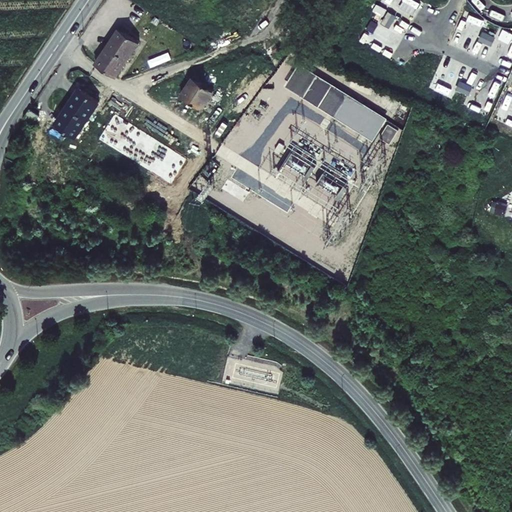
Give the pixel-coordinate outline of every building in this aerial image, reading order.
[(390,11),(382,23),(391,28),(398,16),(390,11)] [(120,18),(116,25),(130,34),(129,36),(134,40),(140,32),(120,18)] [(109,35),(129,48),(134,40),(129,36),(130,34),(116,25),(109,35)] [(484,31),(480,39),(493,45),(497,36),(484,31)] [(116,56),(121,59),(129,48),(109,35),(100,48),(115,58),(116,56)] [(116,67),(121,59),(116,56),(115,58),(100,48),(96,54),(116,67)] [(195,79),(208,88),(213,80),(192,66),(185,76),(193,81),(195,79)] [(388,120),(299,67),(286,87),(376,140),(388,120)] [(193,81),(185,76),(180,84),(201,99),(208,88),(195,79),(193,81)] [(79,78),(75,85),(89,95),(88,96),(94,100),(99,92),(79,78)] [(461,80),(458,87),(471,94),(474,86),(461,80)] [(87,109),(94,100),(88,96),(89,95),(75,85),(67,96),(87,109)] [(67,96),(59,108),(74,118),(75,116),(81,119),(87,109),(67,96)] [(76,127),(81,119),(75,116),(74,118),(59,108),(56,113),(76,127)] [(29,109),(24,117),(33,123),(38,115),(29,109)] [(209,179),(219,165),(213,160),(203,174),(209,179)]
